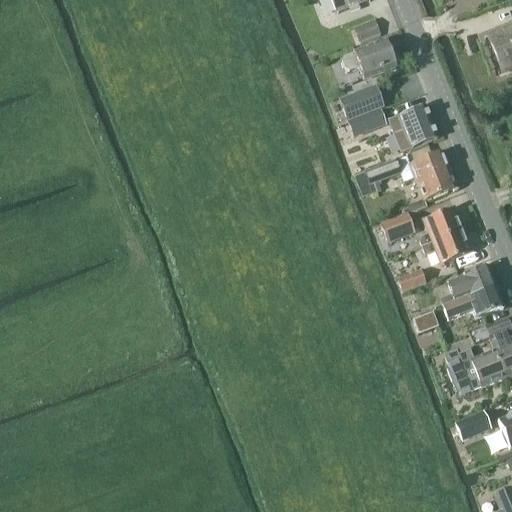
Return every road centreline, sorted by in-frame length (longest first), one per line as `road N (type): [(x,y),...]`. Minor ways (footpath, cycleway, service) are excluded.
road 1 (track): [(323,206),(455,511)]
road 2 (residential): [(511,270),(401,0)]
road 3 (track): [(323,206),(214,0)]
